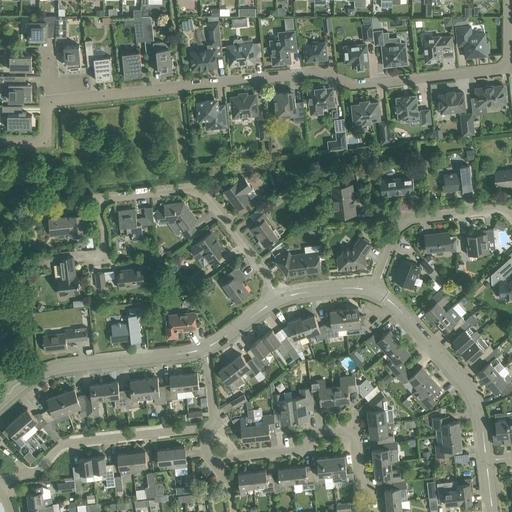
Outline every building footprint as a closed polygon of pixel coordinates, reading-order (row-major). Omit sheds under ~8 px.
[(56,32),(56,16),(42,16),(42,22),(29,22),(29,39),(40,39),(40,42),(47,42),(47,32),(56,32)] [(66,16),(56,16),(56,32),(56,36),(66,36),(66,16)] [(137,42),(145,41),(142,16),(141,16),(134,16),(137,42)] [(142,16),(145,41),(154,40),(152,22),(152,19),(150,16),(149,16),(142,16)] [(234,17),(235,24),(245,23),(244,16),(234,17)] [(372,17),(373,28),(380,27),(379,16),(372,17)] [(323,18),(325,31),(332,30),(330,17),(323,18)] [(207,48),(200,49),(200,51),(191,52),(193,70),(202,69),(202,67),(207,66),(207,68),(217,67),(216,56),(223,55),(219,21),(208,23),(211,45),(207,45),(207,48)] [(363,39),(374,37),(373,30),(372,22),(361,23),(363,39)] [(465,44),(466,57),(487,55),(487,52),(489,52),(488,43),(486,43),(485,33),(471,35),(470,26),(457,28),(458,45),(465,44)] [(373,30),(374,37),(375,45),(383,44),(384,51),(383,52),(383,56),(384,66),(408,64),(405,43),(394,44),(393,37),(389,38),(388,31),(383,32),(383,29),(373,30)] [(279,32),(280,42),(271,43),(272,56),(274,56),(275,64),(291,62),(290,51),(297,50),(295,30),(279,32)] [(423,40),(426,62),(442,60),(441,48),(444,47),(445,48),(453,47),(452,36),(440,37),(440,36),(431,37),(432,39),(423,40)] [(228,45),(230,65),(255,63),(253,43),(243,44),(243,40),(241,38),(235,39),(233,41),(234,45),(228,45)] [(85,41),(87,56),(88,66),(95,65),(96,80),(112,78),(112,71),(111,56),(105,57),(104,54),(94,55),(92,40),(85,41)] [(163,41),(160,41),(153,42),(155,62),(156,64),(158,65),(159,65),(160,73),(162,73),(163,75),(165,74),(167,73),(169,72),(172,72),(172,68),(173,63),(173,59),(171,59),(170,48),(168,45),(166,43),(163,41)] [(304,45),(306,61),(327,58),(325,42),(318,43),(318,41),(311,42),(311,44),(304,45)] [(364,66),(369,66),(366,44),(344,46),(346,62),(352,62),(353,68),(358,67),(358,69),(364,68),(364,66)] [(79,65),(82,65),(79,45),(65,46),(66,54),(63,54),(64,62),(67,61),(67,66),(70,66),(70,70),(79,69),(79,65)] [(6,55),(10,55),(10,70),(32,70),(32,54),(28,54),(29,53),(27,52),(26,52),(26,46),(6,46),(6,55)] [(140,51),(123,53),(125,77),(135,76),(135,75),(142,73),(139,62),(141,62),(140,51)] [(9,100),(32,100),(32,84),(26,84),(26,76),(0,75),(0,91),(9,93),(9,100)] [(476,88),(478,106),(506,103),(504,85),(476,88)] [(309,94),(311,108),(312,115),(324,113),(323,106),(334,105),(333,92),(328,89),(325,89),(325,87),(316,88),(316,90),(311,91),(309,94)] [(274,108),(276,108),(277,117),(294,115),(294,122),(306,121),(304,101),(296,102),(294,91),(282,92),(282,93),(274,94),(275,100),(273,100),(274,108)] [(440,94),(442,113),(465,110),(463,92),(455,93),(455,91),(447,91),(448,94),(440,94)] [(403,96),(396,97),(397,105),(395,105),(396,111),(398,111),(399,119),(422,117),(422,124),(431,123),(430,109),(421,110),(418,111),(417,95),(409,96),(409,94),(403,95),(403,96)] [(232,102),(227,102),(228,110),(233,109),(234,116),(257,114),(255,95),(232,98),(232,102)] [(198,120),(206,119),(207,128),(226,127),(224,105),(218,105),(218,99),(206,100),(206,101),(198,102),(199,111),(197,111),(198,120)] [(352,104),(354,122),(380,119),(378,101),(370,102),(369,100),(360,101),(361,103),(352,104)] [(19,130),(26,130),(26,128),(32,128),(32,115),(26,115),(26,112),(22,112),(22,106),(3,106),(3,113),(8,113),(8,128),(19,128),(19,130)] [(460,114),(462,135),(475,134),(472,112),(460,114)] [(379,121),(381,145),(392,144),(389,120),(379,121)] [(260,125),(261,139),(268,139),(267,125),(260,125)] [(329,141),(330,150),(348,148),(346,132),(337,133),(338,140),(329,141)] [(466,150),(467,161),(475,160),(474,149),(466,150)] [(442,184),(443,191),(463,189),(463,191),(472,190),(470,165),(460,166),(460,172),(443,174),(445,184),(442,184)] [(511,185),(511,168),(495,171),(496,187),(511,185)] [(380,180),(382,196),(404,194),(415,193),(412,173),(401,174),(402,177),(380,180)] [(244,177),(224,191),(225,192),(224,194),(227,198),(229,198),(238,209),(244,204),(248,210),(258,203),(253,197),(257,194),(244,177)] [(332,187),(335,216),(356,214),(352,184),(332,187)] [(279,202),(283,199),(280,196),(270,203),(274,207),(279,203),(279,202)] [(165,212),(156,214),(157,222),(177,220),(183,229),(181,231),(186,237),(196,229),(192,224),(197,220),(192,213),(191,214),(184,205),(184,202),(164,205),(165,212)] [(118,210),(121,233),(132,232),(133,241),(143,239),(142,225),(154,224),(152,207),(143,208),(145,217),(137,218),(136,208),(118,210)] [(256,225),(252,228),(256,234),(256,233),(265,245),(264,246),(265,246),(279,236),(266,218),(268,217),(264,212),(253,220),(256,225)] [(71,218),(66,219),(65,218),(49,219),(51,234),(72,232),(73,236),(86,235),(83,214),(71,216),(71,218)] [(494,227),(504,231),(507,223),(498,219),(494,227)] [(468,235),(469,245),(467,245),(468,255),(489,252),(489,250),(496,249),(493,229),(483,230),(484,233),(468,235)] [(191,248),(195,254),(200,251),(209,263),(226,251),(212,232),(196,243),(197,244),(191,248)] [(425,235),(427,251),(450,248),(450,251),(457,250),(457,235),(450,236),(449,232),(425,235)] [(338,256),(339,268),(366,265),(364,254),(372,245),(363,238),(355,247),(344,249),(338,256)] [(287,272),(289,273),(293,272),(293,274),(321,271),(318,251),(289,255),(289,251),(276,261),(283,270),(284,269),(287,272)] [(61,258),(63,277),(59,278),(61,294),(80,292),(78,276),(75,276),(73,256),(61,258)] [(420,262),(429,272),(434,268),(425,257),(420,262)] [(395,279),(412,286),(420,265),(403,259),(395,279)] [(511,280),(503,281),(503,279),(511,270),(511,267),(504,260),(494,268),(492,271),(495,274),(495,285),(500,285),(500,296),(511,295),(511,280)] [(250,291),(241,280),(245,277),(237,266),(227,274),(230,279),(223,284),(236,302),(250,291)] [(117,270),(118,280),(119,288),(145,285),(143,268),(117,270)] [(429,273),(440,286),(445,282),(434,269),(429,273)] [(191,281),(195,286),(208,276),(204,271),(191,281)] [(96,273),(97,286),(105,286),(104,272),(96,273)] [(206,285),(210,289),(216,285),(212,280),(206,285)] [(486,286),(481,280),(469,290),(475,296),(486,286)] [(426,311),(435,321),(446,311),(442,306),(448,301),(439,291),(429,300),(433,304),(426,311)] [(452,325),(456,329),(468,319),(467,319),(465,320),(453,306),(446,311),(435,321),(444,331),(452,325)] [(358,307),(345,309),(347,327),(364,325),(367,327),(364,330),(368,335),(376,328),(372,323),(364,315),(359,315),(358,307)] [(326,321),(326,324),(329,337),(348,334),(347,327),(345,309),(331,310),(332,320),(326,321)] [(166,325),(167,338),(178,336),(177,331),(178,331),(178,329),(185,328),(185,329),(196,328),(195,311),(169,314),(170,325),(166,325)] [(112,324),(113,334),(110,334),(111,342),(131,339),(132,342),(142,341),(139,314),(129,315),(129,322),(112,324)] [(453,341),(462,351),(475,339),(481,334),(478,331),(475,331),(471,335),(466,329),(471,325),(472,326),(473,326),(479,320),(473,314),(468,319),(456,329),(460,334),(453,341)] [(329,337),(326,324),(319,326),(315,315),(302,319),(308,335),(316,332),(318,340),(325,338),(329,337)] [(292,333),(287,336),(294,346),(294,347),(298,351),(304,349),(300,336),(307,333),(301,317),(288,322),(292,333)] [(65,332),(43,335),(45,351),(67,349),(67,341),(88,339),(86,327),(65,329),(65,332)] [(272,330),(262,337),(271,348),(276,344),(284,354),(294,347),(294,346),(287,336),(281,341),(272,330)] [(382,344),(388,350),(399,340),(390,330),(381,337),(375,331),(367,339),(376,349),(382,344)] [(479,355),(482,359),(494,349),(489,344),(488,345),(480,335),(481,334),(475,339),(462,351),(471,361),(479,355)] [(262,337),(251,345),(257,353),(252,357),(261,368),(262,369),(272,362),(265,352),(271,348),(262,337)] [(388,362),(398,373),(406,366),(401,360),(410,352),(399,340),(388,350),(394,357),(388,362)] [(482,359),(487,364),(478,372),(487,382),(499,371),(494,365),(499,360),(497,357),(502,352),(497,346),(494,349),(482,359)] [(241,354),(231,361),(240,373),(246,369),(251,375),(261,368),(252,357),(247,361),(241,354)] [(371,364),(368,360),(361,366),(365,370),(371,364)] [(240,373),(231,361),(219,370),(233,390),(245,382),(239,374),(240,373)] [(413,380),(419,386),(431,377),(432,377),(422,366),(413,374),(406,366),(407,366),(406,366),(398,373),(397,374),(407,386),(413,380)] [(487,382),(496,392),(498,390),(503,395),(506,392),(507,394),(511,389),(511,377),(509,374),(509,371),(505,366),(487,382)] [(393,377),(389,372),(383,378),(387,383),(393,377)] [(185,379),(186,388),(194,387),(195,396),(200,395),(198,373),(184,374),(185,379)] [(165,385),(167,398),(178,397),(177,389),(186,388),(185,379),(184,374),(170,376),(171,385),(165,385)] [(365,396),(368,400),(380,389),(377,386),(374,388),(366,379),(360,384),(356,385),(355,375),(340,377),(341,385),(334,386),(336,402),(350,400),(348,390),(357,389),(358,394),(361,393),(364,397),(365,396)] [(158,377),(144,378),(146,396),(155,395),(156,403),(167,402),(167,398),(165,385),(159,386),(158,377)] [(431,377),(419,386),(413,392),(427,408),(437,400),(432,395),(440,387),(431,377)] [(132,392),(126,393),(127,406),(139,405),(138,397),(146,396),(144,378),(130,380),(132,392)] [(314,405),(336,402),(334,386),(326,387),(325,379),(311,381),(311,387),(313,402),(314,405)] [(118,381),(104,383),(106,398),(114,397),(115,408),(121,407),(121,411),(127,410),(127,406),(126,393),(120,394),(118,381)] [(273,382),(271,383),(274,409),(280,408),(281,421),(294,420),(294,421),(296,421),(293,397),(292,392),(275,394),(273,382)] [(86,396),(88,415),(100,414),(98,399),(106,398),(104,383),(90,384),(92,396),(86,396)] [(307,403),(313,402),(311,387),(302,388),(303,396),(293,397),(296,421),(297,421),(297,419),(309,418),(307,403)] [(75,389),(62,393),(68,410),(79,406),(81,411),(80,412),(82,417),(88,415),(86,396),(77,397),(75,389)] [(262,390),(263,399),(271,398),(270,389),(262,390)] [(368,411),(370,423),(387,421),(394,420),(393,408),(388,409),(387,397),(384,394),(385,394),(381,390),(380,390),(380,389),(368,400),(369,400),(368,401),(372,406),(375,403),(377,406),(378,410),(368,411)] [(222,405),(225,412),(235,407),(248,400),(252,396),(250,391),(222,405)] [(41,413),(49,421),(57,418),(56,414),(68,410),(62,393),(48,398),(52,407),(41,413)] [(18,416),(28,428),(34,423),(39,429),(42,427),(54,441),(60,436),(47,422),(48,421),(49,421),(41,413),(40,413),(36,417),(28,408),(18,416)] [(188,412),(189,419),(203,418),(202,410),(188,412)] [(505,411),(495,413),(497,433),(493,433),(493,432),(492,432),(494,444),(495,444),(494,442),(505,441),(505,444),(510,443),(507,413),(505,413),(505,411)] [(255,424),(257,439),(271,437),(270,434),(276,433),(274,413),(255,416),(255,424)] [(22,434),(28,428),(18,416),(7,426),(15,435),(10,439),(18,448),(21,445),(27,440),(22,434)] [(442,427),(443,435),(460,433),(459,421),(449,422),(449,416),(433,418),(434,428),(442,427)] [(257,439),(255,424),(247,425),(246,417),(240,418),(241,422),(243,440),(257,439)] [(384,442),(394,440),(395,440),(393,429),(396,424),(391,421),(387,422),(387,421),(370,423),(371,437),(377,436),(378,443),(384,442)] [(460,433),(443,435),(444,443),(436,444),(437,456),(453,455),(452,449),(462,448),(460,433)] [(373,449),(374,463),(392,461),(391,452),(399,452),(397,440),(395,440),(394,440),(384,442),(385,448),(373,449)] [(185,446),(172,448),(174,467),(187,466),(185,446)] [(174,467),(172,448),(158,449),(160,464),(168,463),(168,468),(174,467)] [(132,452),(134,467),(134,472),(135,475),(141,474),(140,468),(147,467),(146,451),(132,452)] [(121,474),(134,472),(134,467),(132,452),(118,454),(120,469),(121,469),(121,474)] [(455,454),(456,462),(470,460),(469,453),(455,454)] [(105,455),(93,457),(95,479),(107,478),(108,488),(116,487),(115,476),(114,476),(113,464),(106,464),(105,455)] [(345,455),(331,456),(334,476),(334,481),(348,480),(348,482),(354,481),(353,472),(347,473),(345,455)] [(319,470),(313,470),(315,483),(326,482),(334,481),(334,476),(331,456),(317,458),(319,470)] [(81,476),(74,476),(76,492),(84,492),(83,481),(95,479),(93,457),(79,458),(81,476)] [(388,476),(388,481),(402,480),(401,468),(393,469),(392,461),(374,463),(376,477),(388,476)] [(306,465),(293,467),(294,482),(302,481),(303,488),(315,487),(315,483),(313,470),(313,469),(306,469),(306,465)] [(279,478),(274,478),(275,490),(275,492),(287,490),(286,483),(294,482),(293,467),(278,469),(279,478)] [(266,470),(253,471),(255,486),(263,485),(264,491),(270,490),(274,490),(275,490),(274,478),(273,478),(273,473),(267,474),(266,470)] [(255,486),(253,471),(238,473),(241,495),(247,494),(246,487),(255,486)] [(156,484),(156,483),(154,472),(148,473),(150,488),(136,490),(137,498),(157,496),(156,486),(156,484)] [(177,488),(177,493),(191,492),(191,486),(196,485),(195,473),(183,474),(184,487),(177,488)] [(115,476),(116,487),(117,490),(124,489),(122,475),(115,476)] [(459,489),(458,490),(460,503),(460,504),(473,502),(471,490),(473,490),(472,477),(466,478),(466,483),(459,484),(459,489)] [(385,488),(387,502),(402,500),(401,492),(407,491),(406,479),(402,480),(388,481),(388,482),(393,481),(394,487),(385,488)] [(74,481),(58,483),(59,492),(75,490),(74,481)] [(460,503),(458,490),(457,481),(437,483),(439,497),(445,496),(446,505),(460,503)] [(156,483),(156,484),(156,486),(157,496),(164,495),(163,482),(156,483)] [(43,498),(42,486),(31,487),(31,493),(28,493),(29,507),(53,504),(53,503),(52,497),(43,498)] [(429,498),(430,509),(438,509),(437,497),(429,498)] [(402,500),(387,502),(387,511),(409,511),(410,507),(403,508),(402,500)] [(337,504),(338,511),(351,510),(350,502),(337,504)] [(99,503),(92,504),(93,511),(97,511),(101,511),(99,503)]
